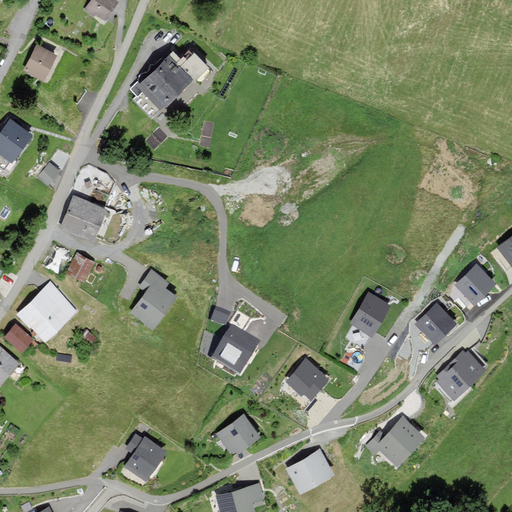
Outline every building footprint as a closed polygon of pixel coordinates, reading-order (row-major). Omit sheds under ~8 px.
[(92,0),(86,10),(102,22),(117,2),(114,0),(92,0)] [(25,71),(44,80),(57,55),(38,46),(25,71)] [(135,99),(151,117),(207,68),(191,51),(180,61),(173,53),(159,65),(133,89),(139,96),(135,99)] [(0,136),(0,153),(11,162),(31,135),(18,125),(12,120),(6,129),(0,136)] [(49,183),(60,167),(49,159),(37,175),(49,183)] [(79,234),(94,240),(105,211),(74,199),(63,228),(79,234)] [(511,237),(499,248),(511,264),(511,237)] [(63,271),(72,247),(52,240),(43,263),(63,271)] [(68,274),(88,283),(98,262),(79,253),(68,274)] [(495,284),(478,266),(457,285),(474,303),(479,299),(495,284)] [(169,283),(153,272),(141,287),(150,294),(145,300),(135,314),(152,326),(174,298),(164,290),(169,283)] [(21,315),(46,341),(76,312),(51,286),(31,305),(21,315)] [(390,305),(370,293),(352,323),(362,329),(372,335),(390,305)] [(456,324),(438,305),(417,324),(434,343),(439,338),(456,324)] [(18,325),(7,337),(23,351),(34,339),(18,325)] [(239,371),(257,341),(232,326),(217,350),(213,356),(239,371)] [(89,329),(80,340),(92,350),(101,338),(89,329)] [(0,383),(18,363),(0,346),(0,383)] [(473,358),(466,352),(437,379),(443,386),(455,398),(484,370),(473,358)] [(328,378),(306,360),(287,382),(302,394),(303,392),(312,398),(316,393),(328,378)] [(244,416),(218,434),(233,454),(259,436),(251,426),(244,416)] [(381,433),(369,445),(377,452),(380,449),(396,465),(423,437),(405,420),(392,433),(386,439),(381,433)] [(136,435),(127,449),(134,453),(126,465),(147,479),(166,451),(145,437),(143,440),(136,435)] [(288,469),(302,494),(333,476),(319,452),(304,461),(288,469)] [(220,511),(253,511),(252,504),(251,502),(263,499),(259,485),(241,490),(233,492),(217,496),(220,511)]
